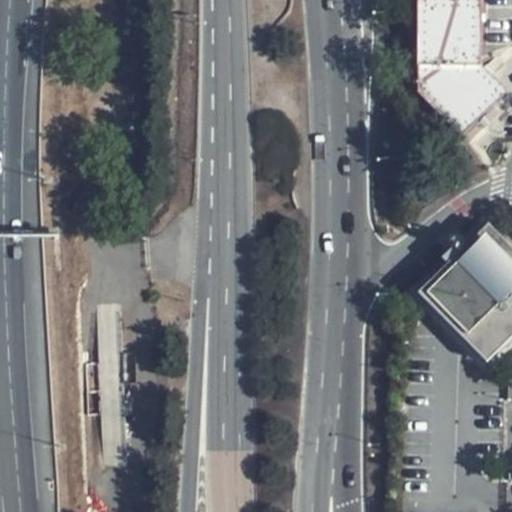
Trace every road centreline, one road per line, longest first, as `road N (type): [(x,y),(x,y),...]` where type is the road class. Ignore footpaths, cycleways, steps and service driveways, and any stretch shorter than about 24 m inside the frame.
road 1 (primary): [(217,0),(188,511)]
road 2 (primary): [(225,0),(233,511)]
road 3 (primary): [(333,319),(338,130),(329,0)]
road 4 (motorway): [(16,511),(0,273)]
road 5 (primary): [(318,511),(333,319)]
road 6 (motorway): [(346,511),(333,319)]
